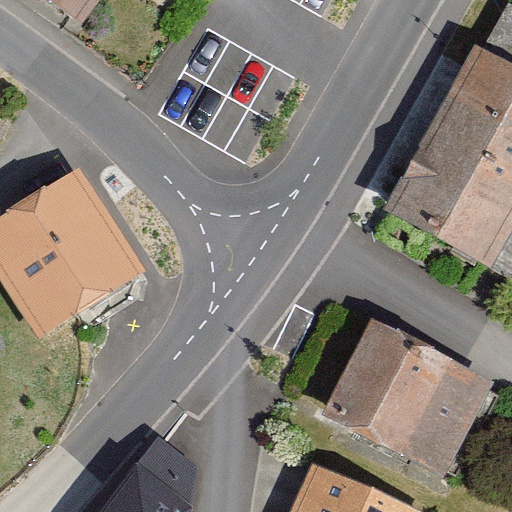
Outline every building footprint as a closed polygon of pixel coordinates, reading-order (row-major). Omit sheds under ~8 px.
[(56,0),(97,28),(116,0),(56,0)] [(511,57),(493,46),(399,205),(511,270),(511,57)] [(105,179),(0,233),(0,263),(36,333),(154,272),(105,179)] [(502,394),(382,324),(336,403),(456,473),(502,394)] [(163,433),(110,511),(203,511),(204,506),(200,458),(163,433)] [(430,511),(321,462),(298,511),(430,511)]
